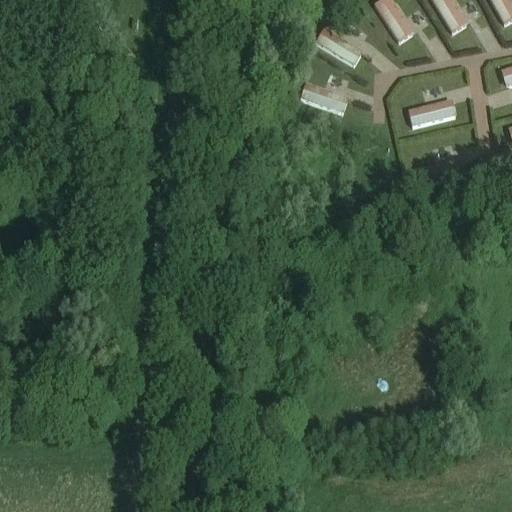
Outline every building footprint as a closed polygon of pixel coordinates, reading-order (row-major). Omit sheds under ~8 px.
[(386,0),(385,0),(371,10),(396,48),(412,38),(386,0)] [(425,0),(450,39),(467,28),(449,0),(425,0)] [(483,0),(502,30),(511,24),(511,12),(504,0),(483,0)] [(333,55),(350,71),(363,56),(345,41),(333,55)] [(511,70),(497,75),(502,92),(511,89),(511,70)] [(300,104),(343,119),(349,101),(307,86),(300,104)] [(404,115),(409,132),(454,122),(450,104),(404,115)] [(421,191),(465,179),(461,161),(416,173),(421,191)]
